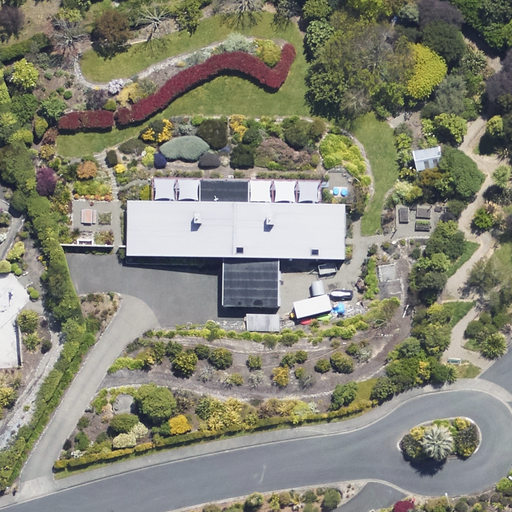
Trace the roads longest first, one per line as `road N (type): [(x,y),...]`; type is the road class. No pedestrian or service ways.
road 1 (residential): [(68,511),(182,482),(394,447)]
road 2 (residential): [(394,447),(412,411),(452,408),(475,440),(470,465),(451,482)]
